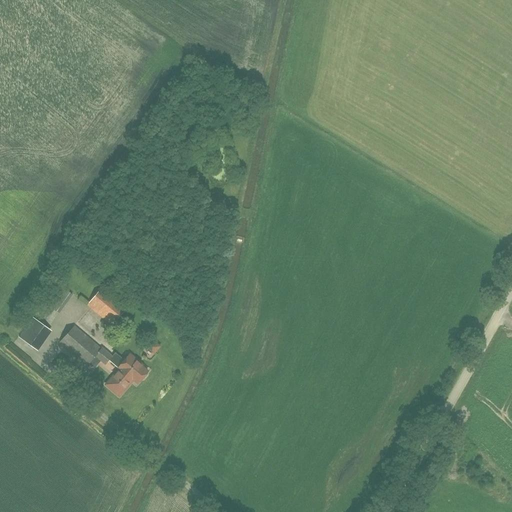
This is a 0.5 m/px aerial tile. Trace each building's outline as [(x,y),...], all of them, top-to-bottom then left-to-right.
[(112,326),(127,307),(102,287),(87,306),(112,326)] [(59,311),(61,313),(75,298),(68,291),(58,302),(63,306),(59,311)] [(105,365),(112,357),(102,348),(101,350),(74,327),(60,343),(87,366),(95,357),(105,365)] [(152,359),(163,348),(156,341),(145,352),(152,359)] [(119,397),(132,381),(133,380),(137,384),(148,372),(142,367),(143,366),(130,355),(124,362),(115,354),(112,357),(109,361),(119,370),(106,385),(119,397)]
